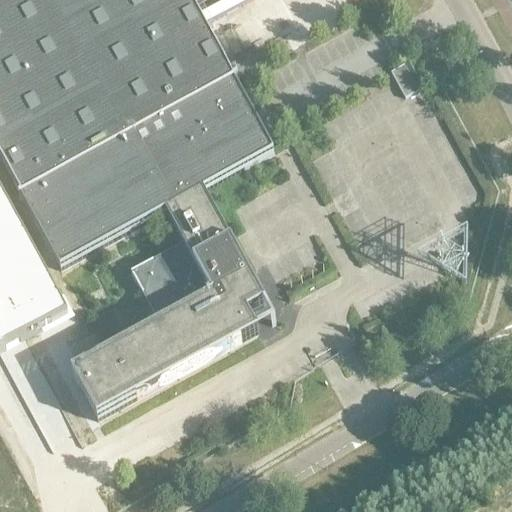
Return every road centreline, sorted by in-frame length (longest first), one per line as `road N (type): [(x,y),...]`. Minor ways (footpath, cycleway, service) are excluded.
road 1 (unclassified): [(216,511),(511,332)]
road 2 (unknown): [(420,269),(456,240),(468,190),(433,116),(420,114),(347,149),(338,164),(342,177)]
road 3 (unknown): [(342,177),(420,269)]
